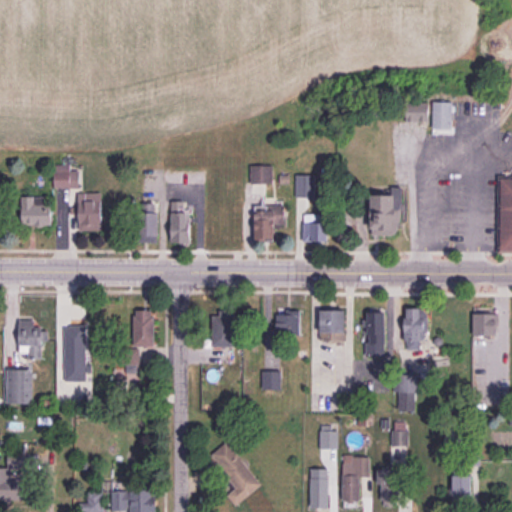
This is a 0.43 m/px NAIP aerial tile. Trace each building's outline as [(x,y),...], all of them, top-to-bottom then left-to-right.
[(452,101),(451,128),(432,128),(433,101),(452,101)] [(428,120),(428,103),(407,103),(407,120),(428,120)] [(54,165),(54,187),(79,186),(79,170),(70,170),(70,165),(54,165)] [(251,165),(251,182),(272,182),(272,165),(251,165)] [(322,167),(322,182),(331,182),(331,167),(322,167)] [(289,175),(289,183),(280,183),(280,174),(289,175)] [(296,175),(296,195),(314,195),(314,174),(296,175)] [(511,180),(501,180),(501,251),(511,251),(511,180)] [(246,199),(246,182),(226,182),(226,199),(246,199)] [(372,193),(372,234),(392,234),(396,231),(398,228),(398,220),(400,220),(400,217),(403,217),(403,187),(383,187),(384,193),(372,193)] [(79,192),(79,228),(101,227),(101,192),(79,192)] [(22,197),(22,224),(49,224),(49,204),(45,204),(45,197),(22,197)] [(172,200),(171,242),(190,242),(190,221),(188,221),(188,211),(184,211),(184,201),(172,200)] [(213,242),(231,242),(231,202),(213,202),(213,242)] [(158,210),(158,240),(139,240),(139,203),(156,203),(156,210),(158,210)] [(284,205),(284,223),(273,223),(273,238),(255,237),(256,205),(284,205)] [(326,221),(326,240),(303,240),(303,222),(305,222),(305,213),(320,213),(320,221),(326,221)] [(407,308),(421,308),(420,317),(424,317),(424,339),(420,339),(420,348),(407,348),(407,340),(404,340),(404,317),(407,317),(407,308)] [(134,314),(134,344),(153,344),(154,315),(152,315),(152,309),(137,309),(137,314),(134,314)] [(321,309),(321,333),(327,338),(344,339),(345,309),(321,309)] [(233,310),(233,317),(235,317),(235,344),(213,344),(213,316),(220,316),(220,310),(233,310)] [(299,311),(299,334),(276,334),(276,315),(286,315),(286,311),(299,311)] [(385,312),(384,355),(365,354),(365,341),(369,341),(369,333),(368,333),(368,312),(385,312)] [(474,313),(473,333),(497,334),(498,313),(474,313)] [(20,319),(34,319),(34,326),(41,326),(41,330),(48,330),(48,339),(42,339),(42,357),(29,357),(29,352),(20,352),(20,319)] [(86,324),(86,380),(64,380),(64,326),(70,326),(70,324),(86,324)] [(119,348),(119,362),(139,362),(139,348),(119,348)] [(32,369),(32,401),(7,401),(7,369),(32,369)] [(263,370),(280,371),(280,387),(263,387),(263,370)] [(398,392),(399,409),(415,409),(415,392),(398,392)] [(392,430),(392,443),(407,443),(407,430),(404,430),(404,421),(395,421),(395,430),(392,430)] [(444,422),(444,445),(463,445),(463,422),(444,422)] [(321,425),(321,431),(320,431),(320,447),(337,447),(337,430),(331,430),(331,425),(321,425)] [(227,442),(261,483),(235,504),(228,494),(236,487),(229,478),(221,485),(212,474),(222,466),(217,460),(214,463),(209,457),(227,442)] [(468,449),(468,464),(479,464),(479,449),(468,449)] [(368,457),(368,475),(371,475),(371,496),(359,496),(359,502),(353,502),(353,504),(343,503),(343,457),(368,457)] [(454,463),(453,500),(471,500),(472,475),(465,475),(466,464),(454,463)] [(0,467),(0,503),(1,503),(2,499),(4,499),(4,501),(11,501),(11,499),(23,499),(23,478),(10,478),(10,467),(0,467)] [(328,468),(327,478),(328,478),(328,506),(310,505),(311,467),(328,468)] [(378,469),(395,469),(395,481),(399,482),(398,491),(397,491),(396,500),(393,500),(393,504),(384,504),(384,499),(381,499),(381,483),(378,483),(378,469)] [(130,489),(151,489),(151,491),(156,491),(156,510),(153,510),(153,511),(131,511),(131,508),(112,508),(112,492),(130,491),(130,489)] [(103,492),(103,511),(80,511),(80,502),(88,502),(88,492),(103,492)]
